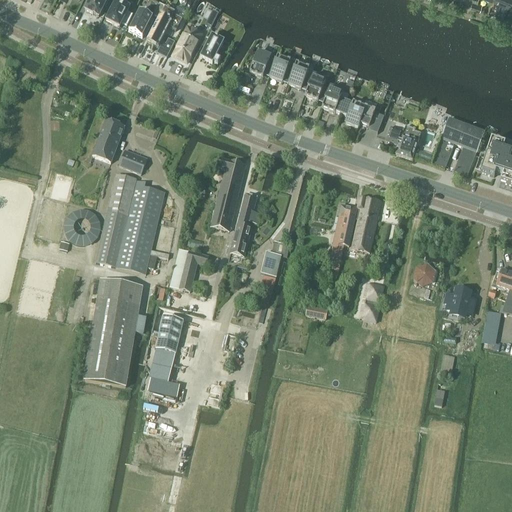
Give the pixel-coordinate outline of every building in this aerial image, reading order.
[(90,0),(84,12),(92,16),(91,16),(97,19),(97,18),(98,19),(107,0),(90,0)] [(494,0),(502,3),(498,11),(505,14),(508,6),(509,6),(511,0),(494,0)] [(115,3),(105,23),(119,30),(121,25),(126,28),(132,17),(127,14),(129,10),(127,9),(126,8),(127,6),(126,4),(125,3),(123,2),(121,2),(119,3),(118,4),(115,3)] [(159,5),(153,16),(159,19),(164,9),(165,8),(159,5)] [(159,19),(146,44),(156,49),(166,29),(175,33),(182,21),(185,15),(176,10),(174,14),(169,11),(169,10),(167,9),(167,10),(164,9),(159,19)] [(152,19),(139,12),(128,32),(128,33),(133,36),(133,37),(136,39),(136,38),(141,40),(142,39),(152,19)] [(207,22),(204,28),(209,30),(212,25),(207,22)] [(174,58),(187,65),(197,45),(196,45),(199,38),(186,31),(176,50),(177,51),(174,58)] [(211,37),(199,60),(212,66),(212,65),(217,67),(220,61),(216,59),(223,43),(217,40),(215,39),(211,37)] [(162,44),(156,55),(164,59),(166,61),(174,44),(172,43),(168,41),(165,46),(162,44)] [(257,54),(249,75),(257,78),(260,79),(262,80),(263,77),(269,79),(274,66),(276,62),(270,59),(267,58),(261,54),(260,56),(257,54)] [(274,66),(269,79),(282,85),(282,84),(288,86),(287,86),(288,86),(293,73),(288,71),(290,64),(287,63),(281,58),(280,60),(277,59),(274,66)] [(293,73),(288,86),(300,92),(301,91),(306,93),(311,80),(306,78),(309,71),(306,70),(300,66),(299,67),(296,66),(293,73)] [(306,93),(304,99),(317,104),(318,103),(323,105),(328,92),(323,90),(326,83),(323,82),(317,77),(316,79),(313,78),(312,80),(311,80),(306,93)] [(323,105),(321,110),(329,114),(332,115),(334,115),(340,117),(346,104),(348,97),(340,94),(334,89),(333,91),(330,90),(329,92),(328,92),(323,105)] [(346,104),(340,117),(347,120),(344,126),(357,131),(359,127),(366,129),(368,130),(374,115),(375,113),(373,113),(376,107),(365,103),(363,109),(357,104),(356,106),(353,105),(352,106),(346,104)] [(448,121),(440,141),(476,155),(484,135),(448,121)] [(92,159),(110,166),(124,130),(106,123),(92,159)] [(402,134),(398,148),(395,157),(411,162),(412,161),(420,135),(414,133),(415,131),(413,130),(413,131),(405,128),(402,134)] [(385,144),(398,148),(402,134),(389,130),(385,144)] [(474,173),(493,179),(495,174),(502,177),(500,185),(511,188),(511,153),(510,152),(509,157),(501,155),(504,147),(490,142),(484,162),(478,160),(474,173)] [(118,169),(140,177),(147,162),(125,153),(118,169)] [(419,153),(417,160),(429,164),(432,157),(419,153)] [(224,174),(210,230),(228,234),(244,169),(220,163),(218,173),(224,174)] [(213,175),(212,179),(214,182),(218,183),(221,181),(222,177),(220,174),(216,173),(213,175)] [(55,174),(50,199),(66,203),(71,178),(55,174)] [(145,185),(116,178),(95,265),(145,277),(164,195),(144,190),(145,185)] [(245,196),(237,226),(248,229),(250,225),(257,227),(260,216),(252,214),(256,199),(245,196)] [(357,222),(351,252),(369,256),(381,205),(359,200),(356,211),(354,221),(357,222)] [(333,245),(327,272),(337,274),(343,248),(348,249),(354,221),(356,211),(353,211),(340,208),(338,218),(336,227),(335,233),(340,234),(338,246),(333,245)] [(230,256),(226,270),(236,272),(237,267),(246,269),(246,272),(245,273),(245,274),(245,275),(252,276),(260,242),(249,240),(251,230),(248,229),(237,226),(232,248),(230,255),(230,256)] [(274,243),(271,256),(281,258),(285,259),(286,259),(289,247),(287,246),(274,243)] [(170,290),(179,292),(190,295),(192,285),(197,266),(206,269),(209,260),(179,253),(170,290)] [(266,255),(261,276),(276,280),(281,258),(271,256),(266,255)] [(150,258),(147,270),(153,272),(156,259),(150,258)] [(416,270),(414,281),(422,288),(432,285),(435,274),(427,266),(416,270)] [(511,275),(501,272),(499,272),(499,271),(496,270),(490,288),(496,290),(497,288),(509,292),(503,308),(501,308),(499,315),(511,317),(511,275)] [(262,279),(258,299),(260,299),(258,305),(267,307),(268,302),(270,302),(275,282),(262,279)] [(142,289),(100,282),(83,383),(125,390),(142,289)] [(361,321),(375,324),(382,289),(368,286),(361,321)] [(446,297),(444,306),(448,306),(447,312),(464,316),(469,295),(456,292),(455,299),(446,297)] [(307,308),(305,320),(324,324),(327,312),(307,308)] [(155,351),(175,356),(182,325),(163,320),(155,351)] [(443,358),(439,377),(450,379),(454,360),(443,358)] [(436,393),(433,408),(440,409),(443,394),(436,393)]
